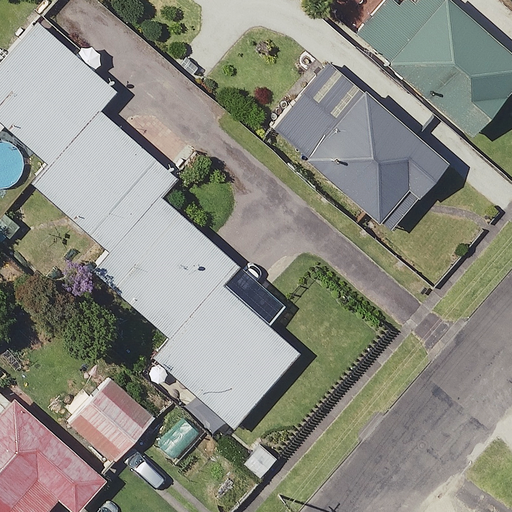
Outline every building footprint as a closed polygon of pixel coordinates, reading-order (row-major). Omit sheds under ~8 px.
[(511,85),(511,57),(447,0),(438,0),(384,61),(467,135),(511,85)] [(113,91),(32,23),(0,61),(0,123),(50,165),(98,108),(113,91)] [(356,86),(326,61),(270,128),(300,153),(356,86)] [(447,160),(362,89),(303,158),(378,221),(405,189),(416,198),(447,160)] [(173,171),(98,108),(50,165),(32,187),(106,250),(154,193),(173,171)] [(237,262),(154,193),(106,250),(86,273),(169,342),(219,282),(237,262)] [(299,349),(219,282),(169,342),(152,362),(231,428),(299,349)] [(68,422),(110,460),(154,411),(112,374),(68,422)] [(77,511),(105,481),(12,398),(0,411),(0,511),(41,511),(55,497),(72,511),(77,511)] [(274,456),(259,444),(244,462),(260,474),(274,456)]
